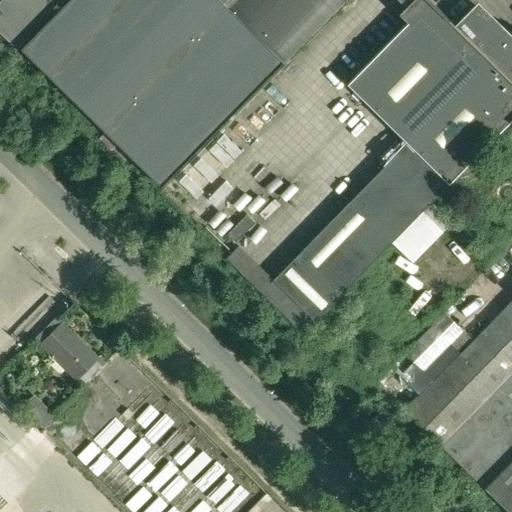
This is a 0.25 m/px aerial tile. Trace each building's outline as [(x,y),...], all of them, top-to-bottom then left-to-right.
[(0,0),(0,29),(17,46),(61,0),(0,0)] [(160,186),(342,0),(70,0),(21,50),(160,186)] [(407,143),(408,142),(432,165),(440,157),(457,174),(511,118),(511,39),(499,26),(496,29),(483,17),(474,26),(466,18),(457,27),(429,0),(412,0),(399,14),(407,22),(347,84),(407,143)] [(315,319),(457,174),(440,157),(432,165),(408,142),(407,143),(274,279),(315,319)] [(418,394),(407,406),(405,408),(442,444),(511,373),(511,372),(511,298),(473,338),(418,394)] [(400,376),(418,394),(473,338),(446,312),(445,311),(404,352),(414,362),(400,376)] [(35,339),(40,344),(75,380),(76,379),(84,372),(96,359),(98,357),(97,357),(82,342),(62,322),(56,317),(35,339)] [(511,372),(511,373),(496,389),(442,444),(485,486),(511,459),(511,372)] [(42,405),(31,416),(42,427),(54,416),(42,405)] [(510,511),(511,511),(511,459),(485,486),(485,487),(510,511)]
